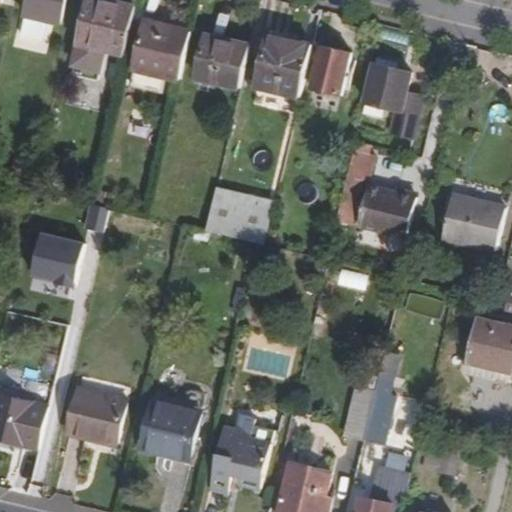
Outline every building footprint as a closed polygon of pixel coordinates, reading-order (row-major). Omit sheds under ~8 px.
[(45,22),(58,26),(65,0),(27,0),(24,17),(45,22)] [(90,0),(78,45),(123,57),(135,9),(97,0),(90,0)] [(45,22),(24,17),(19,37),(40,42),(45,22)] [(178,82),(190,32),(144,21),(132,70),(164,78),(178,82)] [(298,99),(311,45),(269,36),(256,89),(298,99)] [(196,78),(239,89),(249,46),(207,37),(196,78)] [(309,89),(339,97),(350,56),(320,48),(309,89)] [(378,60),(376,67),(397,72),(398,65),(378,60)] [(397,72),(376,67),(376,66),(366,105),(397,112),(391,136),(412,140),(423,100),(407,96),(412,76),(397,72)] [(159,97),(164,78),(132,70),(127,89),(159,97)] [(355,144),(367,147),(372,124),(365,123),(368,111),(361,110),(358,120),(360,121),(355,144)] [(367,147),(355,144),(336,223),(347,226),(358,182),(365,183),(372,157),(365,155),(367,147)] [(406,241),(415,199),(395,194),(367,187),(357,230),(406,241)] [(395,194),(415,199),(417,193),(396,189),(395,194)] [(294,204),(310,208),(313,196),(297,192),(294,204)] [(496,253),(506,212),(454,199),(444,241),(496,253)] [(210,207),(204,233),(262,247),(269,221),(210,207)] [(45,232),(33,278),(80,290),(91,245),(45,232)] [(511,306),(511,279),(503,278),(497,303),(511,306)] [(511,330),(479,322),(465,378),(491,384),(493,375),(511,379),(511,373),(511,330)] [(80,436),(79,441),(110,448),(125,388),(75,375),(62,432),(80,436)] [(343,439),(361,443),(372,401),(377,380),(364,377),(361,392),(354,390),(343,439)] [(48,409),(0,396),(0,397),(0,440),(21,446),(20,449),(37,453),(48,409)] [(393,405),(372,401),(361,443),(383,449),(393,405)] [(202,417),(152,404),(140,450),(190,463),(202,417)] [(234,434),(220,431),(206,491),(224,497),(229,479),(238,481),(237,487),(260,492),(272,447),(250,441),(251,434),(235,430),(234,434)] [(440,441),(433,470),(452,475),(458,446),(440,441)] [(296,451),(289,476),(337,488),(344,463),(296,451)] [(330,511),(337,488),(289,476),(278,511),(330,511)] [(374,504),(402,510),(406,493),(378,487),(374,504)] [(401,511),(402,510),(374,504),(360,501),(357,511),(401,511)]
